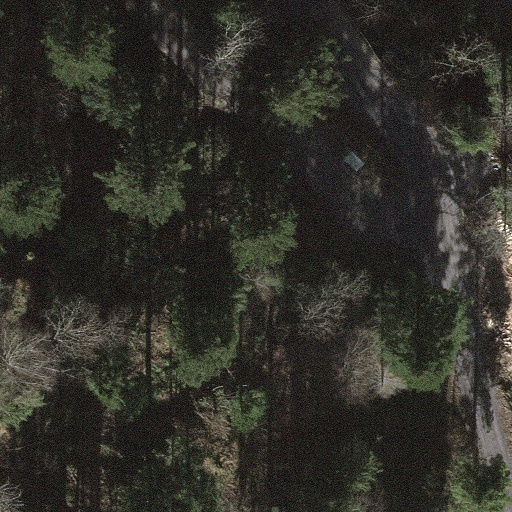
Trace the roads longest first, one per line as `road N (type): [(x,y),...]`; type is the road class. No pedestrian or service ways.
road 1 (track): [(509,511),(490,425),(461,349),(439,179),(313,0)]
road 2 (track): [(140,0),(372,218),(453,247)]
